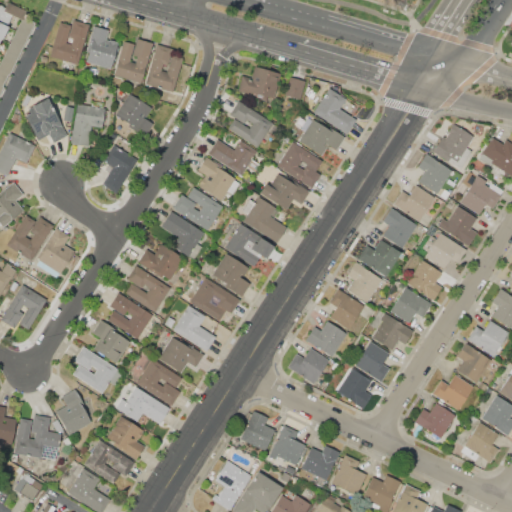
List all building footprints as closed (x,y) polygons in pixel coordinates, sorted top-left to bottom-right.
[(6,26),(0,22),(0,4),(5,7),(7,2),(27,11),(25,14),(27,15),(25,18),(23,18),(22,20),(21,20),(11,15),(6,26)] [(25,18),(34,23),(27,36),(16,31),(21,20),(22,20),(23,18),(25,18)] [(59,21),(70,25),(65,42),(71,44),(73,37),(69,36),(74,19),(90,24),(78,63),(49,55),(59,21)] [(0,39),(0,22),(6,26),(8,27),(2,40),(0,39)] [(93,63),(86,61),(88,53),(86,52),(94,25),(108,30),(105,39),(109,40),(110,39),(116,41),(116,42),(118,43),(111,69),(93,64),(93,63)] [(10,43),(16,31),(27,36),(22,49),(10,43)] [(123,41),(134,44),(129,61),(135,63),(137,56),(132,54),(137,38),(152,43),(141,82),(113,74),(123,41)] [(4,56),(10,43),(22,49),(15,62),(4,56)] [(157,43),(173,48),(168,65),(163,64),(161,70),(167,72),(174,48),(184,51),(172,91),(145,83),(157,43)] [(15,62),(9,74),(8,74),(0,70),(0,64),(4,56),(15,62)] [(238,89),(242,75),(251,77),(255,65),(281,73),(274,99),(266,97),(266,99),(251,95),(252,93),(238,89)] [(0,70),(8,74),(2,86),(0,85),(0,70)] [(289,76),(308,82),(302,100),(284,95),(289,76)] [(339,109),(355,119),(346,134),(312,112),(328,87),(345,98),(339,109)] [(116,114),(129,93),(152,107),(145,118),(152,123),(146,133),(116,114)] [(48,96),(67,135),(53,142),(49,134),(37,140),(25,115),(29,113),(26,107),(48,96)] [(77,103),(91,105),(91,100),(107,102),(103,127),(92,125),(89,145),(70,142),(77,103)] [(238,100),(272,122),(257,147),(227,128),(234,118),(249,128),(252,123),(246,119),(243,123),(229,114),(238,100)] [(328,126),(344,137),(335,151),(327,146),(321,155),(298,140),(312,119),(326,129),(328,126)] [(433,151),(442,135),(446,138),(449,132),(448,131),(453,123),(474,136),(467,147),(473,151),(461,171),(436,155),(437,154),(433,151)] [(0,152),(10,132),(35,145),(26,162),(16,157),(7,175),(0,171),(0,152)] [(505,138),(511,142),(511,175),(490,162),(492,159),(481,153),(491,137),(502,144),(505,138)] [(217,139),(233,149),(240,139),(257,150),(252,158),(259,163),(251,174),(244,170),(241,175),(207,154),(217,139)] [(292,142),(321,160),(315,171),(320,174),(312,188),(277,166),(292,142)] [(114,144),(138,159),(116,193),(101,183),(111,167),(103,161),(114,144)] [(417,181),(424,170),(417,166),(425,153),(448,168),(448,169),(451,171),(437,193),(417,181)] [(198,184),(202,177),(203,178),(205,175),(197,169),(205,156),(229,171),(227,173),(235,178),(234,179),(239,183),(232,194),(227,191),(220,200),(200,187),(200,186),(198,184)] [(292,199),(285,209),(259,192),(265,182),(269,185),(277,173),(287,180),(289,177),(309,190),(300,204),(292,199)] [(477,175),(486,180),(483,185),(487,187),(490,182),(503,190),(492,208),(484,204),(478,214),(460,202),(477,175)] [(0,224),(0,191),(13,181),(23,193),(15,200),(23,210),(2,227),(0,224)] [(393,203),(401,190),(408,194),(415,185),(434,197),(419,220),(393,203)] [(193,187),(224,206),(208,231),(172,208),(181,194),(196,203),(193,208),(199,211),(202,206),(187,196),(193,187)] [(444,189),(450,192),(446,198),(440,195),(444,189)] [(270,216),(286,226),(275,242),(252,227),(253,227),(243,221),(247,214),(241,210),(249,197),(256,201),(258,197),(266,202),(267,200),(277,206),(270,216)] [(456,205),(476,218),(469,227),(476,232),(468,246),(436,226),(441,218),(447,221),(456,205)] [(390,207),(416,224),(402,248),(382,235),(388,225),(381,221),(390,207)] [(170,211),(203,232),(188,256),(171,246),(177,236),(161,226),(170,211)] [(7,245),(26,215),(35,220),(25,236),(31,239),(34,234),(30,231),(39,216),(53,225),(30,260),(7,245)] [(239,223),(274,246),(266,259),(260,255),(253,266),(224,247),(239,223)] [(55,227),(69,236),(64,244),(74,250),(59,273),(58,272),(56,277),(36,265),(39,260),(38,259),(42,253),(40,251),(55,227)] [(439,232),(466,249),(457,262),(449,257),(443,267),(424,256),(427,251),(421,247),(430,234),(435,238),(439,232)] [(384,275),(357,257),(365,244),(373,249),(380,239),(400,251),(384,275)] [(137,262),(145,248),(154,254),(160,244),(182,258),(169,279),(163,275),(161,277),(137,262)] [(225,253),(246,266),(239,276),(250,283),(241,297),(224,286),(226,283),(212,274),(225,253)] [(74,255),(75,256),(76,255),(80,257),(74,266),(69,263),(74,255)] [(421,260),(441,272),(435,282),(442,286),(433,301),(406,284),(421,260)] [(355,261),(382,278),(367,301),(347,289),(353,280),(346,275),(355,261)] [(0,270),(1,271),(6,262),(11,265),(10,267),(16,270),(11,279),(10,278),(0,293),(0,270)] [(135,265),(169,287),(154,311),(125,292),(131,283),(146,292),(149,288),(143,284),(141,288),(133,283),(126,278),(135,265)] [(204,277),(239,300),(230,313),(226,310),(220,321),(189,301),(204,277)] [(14,281),(18,284),(14,291),(9,288),(14,281)] [(0,319),(22,284),(46,299),(27,328),(19,323),(28,308),(24,306),(20,311),(23,313),(14,327),(0,319)] [(404,287),(431,303),(422,317),(414,312),(408,322),(389,311),(404,287)] [(349,329),(329,316),(335,306),(328,302),(337,288),(364,306),(349,329)] [(511,324),(510,328),(491,316),(498,306),(491,301),(499,288),(511,296),(511,324)] [(117,292),(152,314),(136,338),(107,320),(114,310),(129,319),(132,315),(126,311),(123,315),(109,305),(117,292)] [(198,324),(216,336),(206,350),(172,329),(187,305),(204,316),(198,324)] [(384,312),(412,330),(403,344),(396,340),(391,349),(372,337),(382,321),(380,319),(384,312)] [(168,316),(175,321),(170,327),(164,323),(168,316)] [(100,337),(92,332),(101,319),(116,329),(115,332),(130,341),(129,342),(116,363),(93,348),(100,337)] [(320,330),(326,320),(347,333),(332,356),(306,339),(314,326),(320,330)] [(483,330),(489,320),(507,332),(492,355),(466,339),(475,325),(483,330)] [(187,361),(180,372),(157,358),(171,336),(184,344),(186,342),(204,354),(196,367),(187,361)] [(369,341),(388,352),(381,363),(389,367),(380,381),(354,365),(369,341)] [(490,360),(477,381),(457,369),(462,361),(456,356),(465,342),(473,347),(472,348),(490,360)] [(82,346),(117,368),(101,393),(72,374),(78,364),(94,374),(97,369),(91,365),(89,370),(73,360),(82,346)] [(310,348),(328,359),(313,382),(288,366),(296,353),(303,358),(310,348)] [(151,358),(182,378),(175,388),(180,391),(171,405),(136,382),(151,358)] [(351,368),(371,381),(364,391),(371,394),(362,408),(336,391),(351,368)] [(511,400),(498,392),(511,370),(511,400)] [(458,410),(432,393),(440,379),(448,384),(454,374),(473,386),(458,410)] [(135,387),(169,409),(159,424),(142,413),(137,421),(116,407),(122,398),(126,401),(135,387)] [(55,411),(66,405),(61,397),(75,389),(83,403),(81,404),(91,421),(68,434),(55,411)] [(495,394),(511,405),(511,412),(509,417),(511,419),(511,428),(507,436),(480,419),(495,394)] [(407,431),(422,408),(429,412),(435,402),(455,415),(438,442),(429,436),(431,432),(420,425),(413,435),(407,431)] [(0,405),(6,406),(4,416),(16,418),(12,444),(0,442),(0,405)] [(265,425),(275,430),(265,451),(240,439),(253,411),(268,418),(265,425)] [(34,414),(49,417),(47,431),(60,433),(56,459),(41,456),(41,458),(14,454),(20,418),(31,420),(28,438),(34,439),(35,432),(31,431),(34,414)] [(120,416),(142,430),(140,434),(142,435),(139,439),(137,438),(136,441),(144,446),(136,459),(105,439),(120,416)] [(478,422),(497,434),(491,444),(498,448),(489,463),(478,456),(475,461),(460,451),(478,422)] [(294,439),(305,444),(295,464),(276,456),(274,459),(268,456),(283,424),(298,431),(294,439)] [(98,440),(134,463),(126,476),(120,473),(113,483),(83,463),(98,440)] [(326,479),(300,468),(310,447),(321,452),(324,445),(339,452),(326,479)] [(344,454),(359,461),(356,468),(366,473),(356,495),(331,483),(344,454)] [(226,460),(250,475),(229,510),(211,498),(214,493),(218,495),(224,486),(214,480),(226,460)] [(287,464),(295,468),(292,474),(284,470),(287,464)] [(90,487),(110,499),(101,511),(99,511),(67,492),(82,468),(97,477),(90,487)] [(257,472),(282,488),(266,511),(260,511),(253,507),(250,511),(235,511),(233,510),(257,472)] [(284,472),(290,475),(286,481),(280,478),(284,472)] [(25,473),(44,485),(33,502),(13,489),(19,478),(21,479),(25,473)] [(386,474),(400,481),(391,499),(393,500),(387,511),(384,511),(377,509),(379,506),(361,498),(371,476),(382,482),(386,474)] [(417,497),(428,502),(423,511),(394,511),(392,511),(405,484),(420,490),(417,497)] [(327,493),(336,499),(333,503),(340,507),(342,505),(351,511),(350,511),(319,511),(316,510),(327,493)] [(295,494),(309,503),(303,511),(269,511),(281,494),(291,501),(295,494)] [(40,511),(47,502),(55,508),(53,511),(40,511)]
